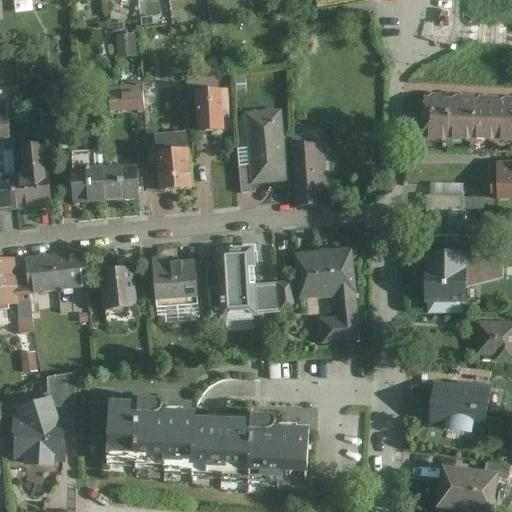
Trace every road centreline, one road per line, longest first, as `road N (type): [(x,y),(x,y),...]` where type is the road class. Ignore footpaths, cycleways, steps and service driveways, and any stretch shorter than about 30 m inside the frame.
road 1 (residential): [(0,249),(389,211)]
road 2 (residential): [(383,511),(389,211)]
road 3 (residential): [(389,211),(400,82),(418,0)]
